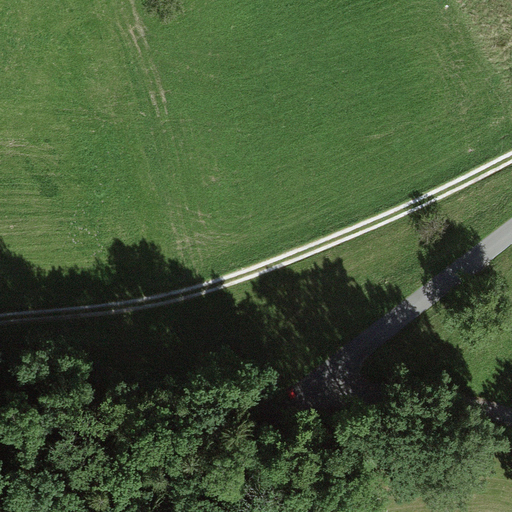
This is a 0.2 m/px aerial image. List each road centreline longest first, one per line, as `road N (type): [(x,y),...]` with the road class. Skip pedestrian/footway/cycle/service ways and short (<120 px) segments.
road 1 (residential): [(511,229),(319,380),(232,436),(0,511)]
road 2 (track): [(0,322),(194,285),(380,219),(511,156)]
road 3 (track): [(511,420),(443,402),(363,399),(319,380)]
